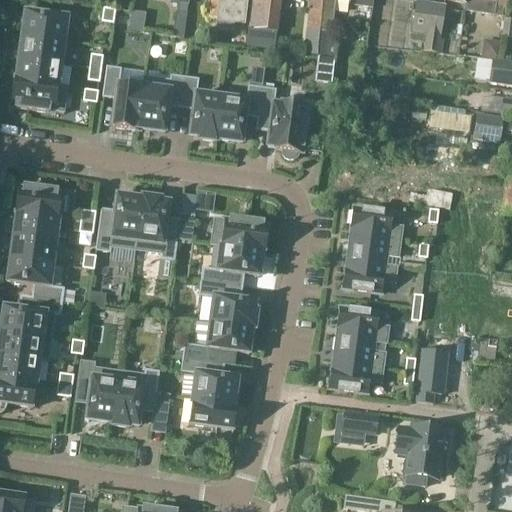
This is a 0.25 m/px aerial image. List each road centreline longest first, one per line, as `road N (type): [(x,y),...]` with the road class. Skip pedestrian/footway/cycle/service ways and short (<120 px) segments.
road 1 (residential): [(242,502),(300,205),(265,181),(19,146),(0,151)]
road 2 (residential): [(0,463),(242,502)]
